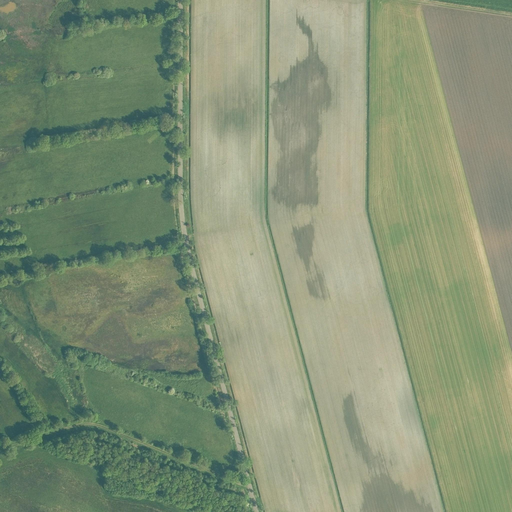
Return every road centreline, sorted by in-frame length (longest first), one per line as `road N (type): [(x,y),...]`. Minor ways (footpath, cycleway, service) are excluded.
road 1 (tertiary): [(256,511),(184,236),(179,0)]
road 2 (track): [(249,485),(89,424),(0,450)]
